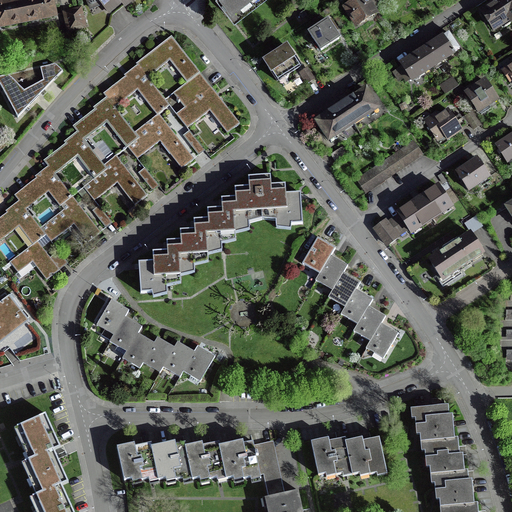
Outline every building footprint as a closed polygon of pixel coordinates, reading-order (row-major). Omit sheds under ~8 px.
[(28,0),(25,1),(16,3),(15,0),(0,0),(0,27),(29,21),(54,16),(52,7),(57,6),(55,0),(28,0)] [(129,0),(85,0),(89,9),(100,4),(110,16),(123,5),(129,0)] [(216,0),(233,22),(261,0),(216,0)] [(355,26),(375,14),(365,0),(358,0),(344,9),(355,26)] [(510,20),(511,18),(511,0),(499,0),(498,2),(510,20)] [(493,30),(510,20),(498,2),(481,12),(493,30)] [(84,28),(79,10),(68,12),(73,31),(84,28)] [(320,51),(338,40),(327,22),(309,34),(320,51)] [(421,51),(432,68),(459,50),(448,34),(421,51)] [(73,225),(87,243),(100,233),(78,206),(72,197),(54,176),(77,158),(94,179),(83,188),(93,202),(116,184),(134,207),(146,197),(124,167),(115,156),(103,166),(83,141),(106,124),(125,149),(126,148),(127,148),(136,160),(159,142),(181,170),(193,160),(167,127),(158,115),(169,107),(147,79),(169,62),(186,83),(183,86),(172,94),(177,100),(175,101),(178,105),(180,104),(184,109),(175,115),(186,129),(209,112),(226,134),(239,124),(216,96),(206,82),(205,81),(204,80),(171,37),(162,44),(136,65),(137,66),(126,74),(123,76),(125,78),(103,95),(106,98),(95,106),(93,109),(94,110),(72,127),(76,133),(67,140),(63,143),(65,145),(43,162),(47,167),(37,175),(34,178),(36,179),(14,196),(18,202),(8,209),(5,212),(6,214),(0,218),(0,241),(18,228),(32,245),(9,263),(17,274),(32,263),(36,269),(46,281),(59,271),(49,259),(37,242),(45,236),(50,243),(73,225)] [(299,68),(286,48),(264,62),(277,82),(299,68)] [(411,81),(432,68),(421,51),(401,65),(411,81)] [(511,81),(511,64),(502,72),(509,82),(511,81)] [(0,78),(0,85),(18,118),(43,92),(62,72),(55,66),(41,69),(44,81),(24,91),(8,76),(0,78)] [(300,73),(307,84),(313,80),(306,69),(300,73)] [(445,95),(457,87),(453,80),(440,89),(445,95)] [(478,112),(496,100),(484,82),(478,86),(476,82),(464,90),(467,94),(466,94),(478,112)] [(340,105),(352,124),(377,108),(365,91),(354,98),(353,96),(340,105)] [(328,140),(352,124),(340,105),(327,113),(328,115),(317,122),(328,140)] [(442,134),(446,140),(467,126),(462,119),(459,115),(453,119),(448,111),(435,120),(433,116),(424,122),(435,139),(442,134)] [(465,118),(473,130),(480,126),(471,113),(465,118)] [(201,154),(204,152),(188,132),(182,136),(198,156),(201,154)] [(511,136),(496,147),(506,162),(511,158),(511,136)] [(356,181),(365,194),(422,155),(413,143),(356,181)] [(330,155),(334,163),(346,155),(342,147),(330,155)] [(488,177),(477,160),(456,173),(468,191),(488,177)] [(155,190),(158,187),(143,169),(138,174),(152,192),(155,190)] [(194,271),(193,261),(207,261),(206,251),(221,250),(220,240),(234,239),(234,229),(248,228),(248,219),(261,218),(275,217),(276,227),(301,225),(300,198),(300,195),(285,196),(284,186),(270,187),(269,177),(259,178),(248,178),(249,188),(234,189),(235,199),(221,200),(221,205),(222,210),(218,210),(207,211),(208,220),(193,221),(194,226),(194,231),(191,231),(180,232),(180,242),(166,242),(166,247),(167,252),(164,252),(152,253),(153,263),(138,264),(138,267),(140,294),(166,292),(166,282),(180,282),(179,272),(194,271)] [(398,214),(399,216),(408,229),(410,233),(451,207),(438,187),(419,199),(398,214)] [(84,201),(89,197),(83,189),(78,193),(84,201)] [(108,226),(111,224),(98,207),(92,212),(105,229),(108,226)] [(408,229),(399,216),(386,224),(396,237),(408,229)] [(397,239),(396,237),(386,224),(384,221),(374,229),(387,247),(397,239)] [(441,281),(483,254),(470,234),(429,261),(441,281)] [(353,332),(370,342),(365,350),(383,360),(397,335),(386,328),(380,325),(384,317),(373,311),(368,308),(372,300),(359,293),(355,291),(359,284),(347,276),(342,274),(347,267),(335,260),(330,257),(334,250),(321,242),(317,239),(302,264),(319,275),(315,282),(332,291),(328,299),(345,308),(340,315),(357,325),(353,332)] [(59,271),(67,264),(58,252),(49,259),(59,271)] [(96,326),(113,336),(109,343),(126,353),(122,360),(139,370),(142,364),(159,374),(162,368),(179,378),(182,372),(200,383),(214,358),(202,350),(197,348),(194,353),(181,346),(177,343),(174,349),(162,342),(157,339),(154,345),(141,337),(137,335),(141,328),(129,321),(124,318),(128,311),(115,304),(111,301),(96,326)] [(0,361),(50,343),(36,308),(0,321),(0,361)] [(477,511),(477,504),(473,504),(471,481),(468,481),(467,475),(467,472),(464,472),(462,455),(459,455),(458,448),(457,439),(454,440),(451,416),(448,416),(448,410),(447,406),(413,409),(415,427),(418,427),(420,443),(423,442),(425,459),(428,459),(430,475),(433,475),(435,492),(438,492),(439,508),(443,507),(443,511),(477,511)] [(53,451),(59,448),(44,415),(17,428),(31,459),(25,462),(39,495),(32,498),(38,511),(72,511),(60,485),(67,482),(55,456),(53,451)] [(328,443),(328,439),(310,443),(318,476),(334,473),(335,476),(351,472),(352,476),(368,472),(368,475),(386,472),(378,439),(369,441),(362,442),(361,439),(345,442),(344,439),(335,441),(328,443)] [(134,448),(133,444),(116,448),(124,481),(140,478),(141,481),(157,477),(158,481),(174,477),(175,481),(191,477),(192,480),(208,477),(208,480),(225,477),(226,480),(242,476),(242,480),(258,476),(259,479),(260,479),(259,476),(253,446),(252,443),(248,444),(243,445),(242,442),(219,447),(218,443),(209,445),(202,447),(201,444),(185,447),(184,444),(180,445),(175,446),(174,443),(151,448),(150,444),(140,446),(134,448)] [(282,495),(270,442),(253,446),(259,476),(263,475),(267,498),(282,495)] [(301,511),(297,491),(282,495),(267,498),(270,507),(266,508),(267,511),(301,511)]
